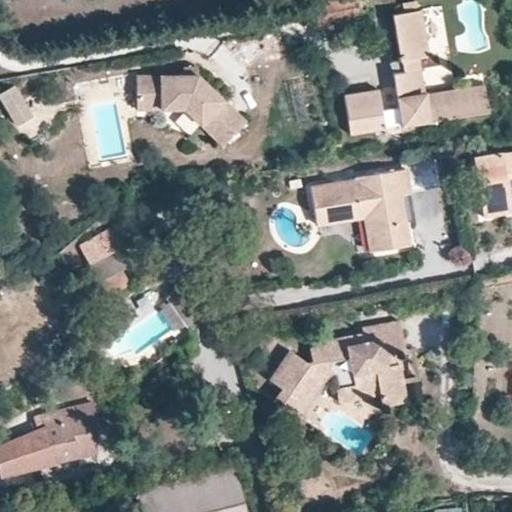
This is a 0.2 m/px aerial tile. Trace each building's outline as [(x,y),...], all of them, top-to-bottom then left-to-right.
[(326,0),(311,3),(315,25),(357,18),(354,0),(326,0)] [(430,57),(422,10),(394,16),(403,62),(405,72),(394,74),(400,107),(383,110),(386,127),(403,124),(405,129),(419,127),(418,123),(492,109),(488,83),(428,94),(421,59),(430,57)] [(405,72),(403,62),(392,64),(394,74),(405,72)] [(137,110),(160,110),(186,109),(204,125),(229,145),(252,119),(200,75),(138,76),(137,110)] [(39,110),(30,95),(20,101),(11,85),(0,91),(0,100),(13,124),(39,110)] [(383,110),(379,90),(344,96),(351,134),(386,128),(386,127),(383,110)] [(509,211),(507,199),(511,197),(511,150),(472,157),(481,215),(509,211)] [(315,224),(317,223),(362,215),(368,249),(368,250),(399,245),(390,195),(399,193),(406,192),(402,167),(354,176),(355,179),(308,186),(315,224)] [(399,193),(390,195),(399,245),(407,243),(399,193)] [(132,264),(123,246),(88,265),(105,296),(128,284),(121,270),(132,264)] [(182,298),(172,307),(192,329),(202,320),(182,298)] [(362,335),(364,343),(342,347),(340,340),(326,342),(326,345),(309,349),(311,364),(309,365),(307,366),(290,352),(269,379),(278,387),(272,396),(280,402),(288,410),(299,394),(302,396),(313,382),(319,386),(325,385),(327,386),(328,393),(347,389),(349,395),(372,391),(374,399),(376,411),(403,406),(396,367),(383,369),(381,358),(393,356),(405,354),(398,324),(362,331),(362,335)] [(364,343),(362,335),(340,340),(342,347),(364,343)] [(396,367),(393,356),(381,358),(383,369),(396,367)] [(302,396),(299,394),(288,410),(296,415),(319,386),(313,382),(302,396)] [(328,393),(331,407),(374,399),(372,391),(349,395),(347,389),(328,393)] [(30,418),(36,431),(0,447),(0,477),(53,462),(93,444),(88,421),(97,417),(85,392),(30,418)] [(280,402),(275,408),(283,415),(288,410),(280,402)] [(0,477),(0,481),(3,491),(58,476),(53,462),(0,477)] [(243,511),(233,468),(135,492),(139,511),(243,511)]
